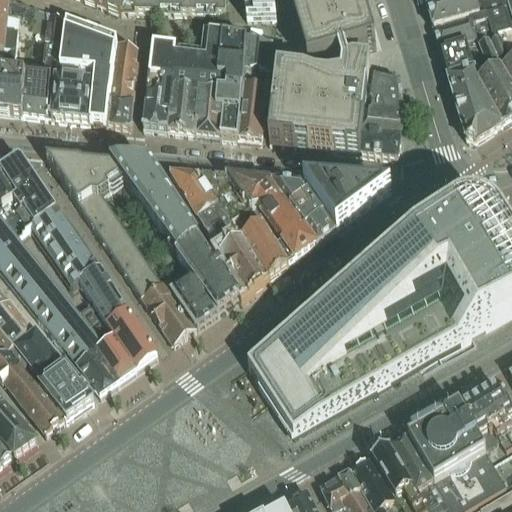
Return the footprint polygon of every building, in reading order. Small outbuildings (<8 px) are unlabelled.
[(10,7),(1,0),(0,0),(0,57),(5,58),(10,7)] [(68,0),(120,20),(127,0),(68,0)] [(127,0),(120,20),(225,21),(225,0),(127,0)] [(242,0),(243,3),(244,9),(246,20),(275,20),(269,0),(242,0)] [(286,0),(304,61),(334,64),(340,63),(345,61),(376,52),(360,0),(286,0)] [(459,0),(423,0),(426,9),(459,0)] [(468,0),(427,11),(434,35),(479,22),(506,14),(502,0),(468,0)] [(8,24),(30,29),(33,16),(10,7),(8,24)] [(506,14),(479,22),(434,35),(441,57),(468,49),(490,42),(511,35),(511,31),(506,14)] [(49,21),(42,77),(55,78),(61,79),(62,70),(68,28),(49,21)] [(238,148),(262,150),(268,98),(257,96),(258,84),(267,81),(270,81),(276,27),(246,21),(238,46),(247,46),(243,92),(238,148)] [(114,63),(116,47),(68,28),(62,70),(61,76),(95,80),(93,90),(89,131),(108,133),(110,107),(113,80),(114,72),(114,63)] [(511,35),(490,42),(492,50),(500,73),(511,94),(511,35)] [(7,38),(5,58),(15,59),(17,39),(7,38)] [(154,53),(153,58),(150,84),(174,87),(170,114),(167,140),(195,143),(201,87),(219,89),(243,92),(247,46),(238,46),(222,42),(205,39),(205,43),(203,59),(154,53)] [(492,50),(490,42),(468,49),(477,87),(503,134),(511,127),(511,94),(500,73),(492,50)] [(116,47),(114,63),(114,72),(113,80),(136,83),(139,56),(116,47)] [(441,57),(449,83),(449,85),(448,85),(466,146),(477,150),(503,134),(477,87),(468,49),(441,57)] [(349,74),(345,61),(340,63),(343,73),(341,87),(328,89),(316,88),(303,84),(277,80),(268,151),(360,162),(365,123),(370,74),(354,72),(349,74)] [(22,123),(48,126),(55,78),(42,77),(26,75),(25,82),(22,123)] [(0,120),(22,123),(25,82),(0,79),(0,120)] [(136,83),(113,80),(110,107),(133,109),(136,83)] [(365,123),(403,127),(400,88),(372,82),(365,123)] [(147,111),(170,114),(174,87),(150,84),(147,111)] [(93,90),(60,86),(56,86),(51,127),(70,129),(89,131),(93,90)] [(219,89),(201,87),(195,143),(221,146),(223,127),(215,127),(219,89)] [(221,146),(238,148),(243,92),(219,89),(215,127),(223,127),(221,146)] [(108,133),(130,136),(133,109),(110,107),(108,133)] [(167,140),(170,114),(147,111),(143,137),(167,140)] [(365,123),(360,162),(397,166),(403,127),(365,123)] [(102,204),(76,169),(46,165),(81,217),(102,204)] [(0,178),(18,203),(38,191),(27,173),(26,172),(24,171),(23,170),(21,169),(19,168),(16,168),(13,169),(11,170),(0,178)] [(83,169),(76,169),(102,204),(122,190),(123,190),(124,189),(112,173),(83,170),(83,169)] [(177,263),(198,248),(153,177),(112,173),(124,189),(163,242),(162,243),(177,263)] [(18,203),(0,178),(0,177),(0,218),(6,215),(5,213),(18,203)] [(221,213),(202,184),(171,180),(200,226),(221,213)] [(231,228),(251,214),(232,187),(202,184),(221,213),(231,228)] [(259,213),(279,199),(273,191),(232,187),(251,214),(252,217),(259,213)] [(57,219),(38,191),(18,203),(5,213),(6,215),(0,218),(0,219),(21,247),(59,220),(58,218),(57,219)] [(291,216),(310,203),(304,194),(273,191),(279,199),(291,216)] [(336,239),(392,202),(304,194),(310,203),(324,222),(336,239)] [(316,254),(291,216),(279,199),(259,213),(295,268),(316,254)] [(336,239),(324,222),(310,203),(291,216),(316,254),(336,239)] [(95,237),(115,224),(102,204),(81,217),(95,237)] [(221,213),(200,226),(215,249),(236,236),(231,228),(221,213)] [(289,272),(295,268),(259,213),(252,217),(251,214),(231,228),(236,236),(267,287),(268,287),(289,272)] [(21,247),(0,219),(0,280),(8,289),(39,328),(56,311),(62,317),(94,297),(86,287),(98,278),(59,220),(21,247)] [(249,374),(294,445),(511,321),(511,320),(511,249),(502,235),(500,233),(498,230),(493,227),(490,225),(485,223),(481,222),(476,222),(469,222),(464,224),(461,225),(458,227),(249,374)] [(129,244),(115,224),(95,237),(108,258),(129,244)] [(232,276),(224,280),(240,306),(246,302),(267,287),(236,236),(215,249),(232,276)] [(126,283),(146,270),(132,248),(111,262),(126,283)] [(166,291),(198,336),(238,305),(240,306),(224,280),(223,280),(222,279),(221,279),(220,279),(219,280),(198,248),(177,263),(185,274),(164,289),(166,291)] [(142,307),(166,291),(164,289),(161,291),(146,270),(126,283),(142,307)] [(119,343),(143,375),(158,365),(135,332),(98,278),(86,287),(94,297),(119,343)] [(198,336),(166,291),(142,307),(174,353),(198,337),(198,336)] [(0,309),(8,304),(0,294),(0,309)] [(120,392),(143,375),(119,343),(94,297),(62,317),(85,348),(120,392)] [(0,309),(0,349),(6,357),(17,349),(35,336),(8,304),(0,309)] [(66,362),(100,405),(120,392),(85,348),(62,317),(56,311),(39,328),(66,362)] [(33,367),(50,355),(35,336),(17,349),(33,367)] [(6,357),(0,349),(0,386),(3,391),(15,406),(38,434),(46,444),(66,429),(67,429),(6,357)] [(6,357),(67,429),(94,410),(50,355),(33,367),(17,349),(6,357)] [(500,433),(511,451),(511,432),(508,426),(511,422),(511,418),(497,392),(477,404),(494,431),(500,433)] [(460,415),(477,444),(490,435),(506,458),(511,453),(511,451),(500,433),(494,431),(477,404),(460,415)] [(0,448),(15,466),(37,450),(0,407),(0,448)] [(412,449),(447,511),(474,511),(485,506),(466,475),(488,462),(487,460),(477,444),(460,415),(444,424),(447,428),(412,449)] [(390,456),(423,511),(447,511),(412,449),(409,445),(407,446),(390,456)] [(0,476),(15,466),(0,448),(0,476)] [(497,454),(487,460),(488,462),(493,471),(503,465),(497,454)] [(372,466),(397,507),(400,511),(423,511),(390,456),(372,466)] [(466,475),(485,506),(506,493),(493,471),(488,462),(466,475)] [(349,478),(369,511),(389,511),(397,507),(372,466),(349,478)] [(343,508),(345,511),(369,511),(349,478),(339,484),(350,504),(343,508)] [(345,511),(343,508),(350,504),(339,484),(320,495),(328,511),(345,511)] [(511,495),(483,511),(497,511),(500,510),(500,511),(504,511),(511,507),(511,495)] [(290,511),(312,511),(308,502),(290,511)]
